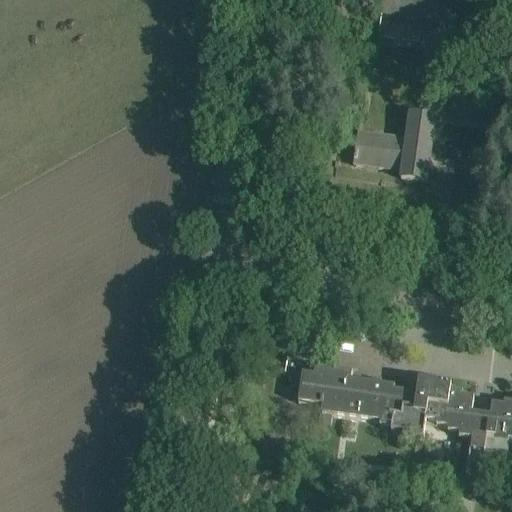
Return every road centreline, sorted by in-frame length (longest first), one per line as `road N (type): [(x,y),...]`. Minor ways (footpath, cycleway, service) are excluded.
road 1 (unclassified): [(511,304),(211,264)]
road 2 (unclassified): [(211,264),(249,0)]
road 3 (unclassified): [(177,511),(211,264)]
